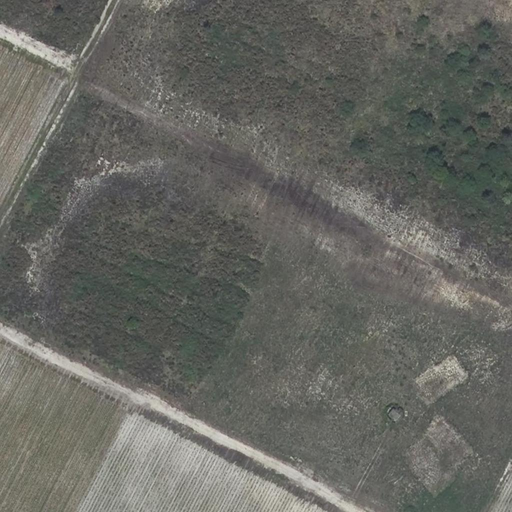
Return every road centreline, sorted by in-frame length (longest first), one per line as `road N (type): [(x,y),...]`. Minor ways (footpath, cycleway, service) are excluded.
road 1 (track): [(338,511),(0,334)]
road 2 (track): [(0,223),(116,0)]
